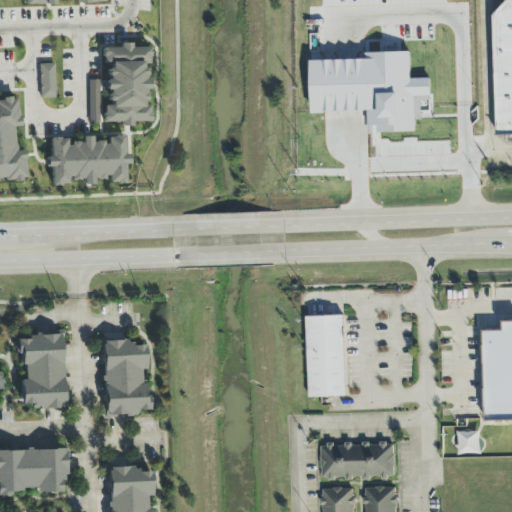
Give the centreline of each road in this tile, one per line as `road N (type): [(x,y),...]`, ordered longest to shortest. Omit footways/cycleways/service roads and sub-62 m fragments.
road 1 (primary): [(511,216),(289,225)]
road 2 (primary): [(294,252),(493,245)]
road 3 (primary): [(0,262),(174,255)]
road 4 (primary): [(174,255),(294,252)]
